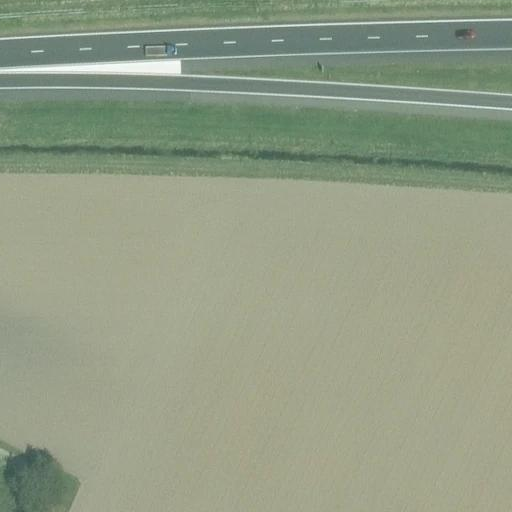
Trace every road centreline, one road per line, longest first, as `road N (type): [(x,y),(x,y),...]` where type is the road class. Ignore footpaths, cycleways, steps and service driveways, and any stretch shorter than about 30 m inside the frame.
road 1 (motorway): [(0,70),(511,102)]
road 2 (motorway): [(0,57),(511,39)]
